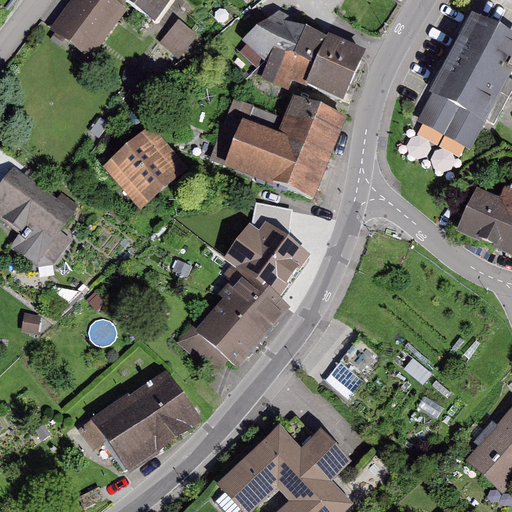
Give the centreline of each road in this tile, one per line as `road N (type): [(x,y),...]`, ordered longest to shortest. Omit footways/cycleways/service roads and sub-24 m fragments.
road 1 (residential): [(359,190),(301,332),(242,406),(128,511)]
road 2 (residential): [(426,0),(377,94),(359,190)]
road 3 (residential): [(359,190),(384,200),(474,270),(511,284)]
